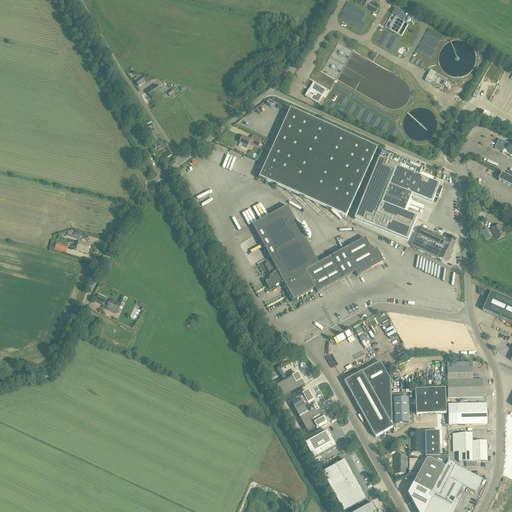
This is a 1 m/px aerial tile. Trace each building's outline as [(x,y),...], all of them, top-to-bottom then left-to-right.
[(402,14),(403,12),(395,8),(392,14),(404,21),(406,16),(402,14)] [(408,25),(391,15),(384,27),(401,37),(408,25)] [(323,67),(337,76),(344,63),(352,49),(338,41),(323,67)] [(449,90),(451,86),(444,83),(446,79),(431,70),(425,81),(440,90),(442,86),(449,90)] [(142,77),(135,82),(139,87),(145,82),(142,77)] [(322,98),(326,90),(314,83),(309,90),(305,96),(319,104),(322,98)] [(152,98),(161,92),(157,85),(147,92),(152,98)] [(341,216),(346,218),(377,149),(290,110),(259,178),(273,185),(277,181),(286,191),(287,191),(290,187),(300,197),(304,194),(314,203),(317,200),(327,209),(328,210),(331,206),(341,216)] [(153,130),(147,133),(150,138),(152,142),(156,150),(158,149),(159,151),(165,148),(168,147),(164,141),(162,143),(159,139),(158,140),(155,135),(156,135),(153,130)] [(249,144),(258,148),(262,140),(253,136),(250,140),(242,136),(241,138),(240,138),(239,140),(239,141),(240,141),(239,143),(243,144),(242,147),(246,149),(247,147),(248,147),(249,144)] [(511,146),(499,140),(495,148),(510,156),(511,156),(511,146)] [(408,242),(417,219),(404,213),(411,196),(432,204),(435,196),(439,198),(443,188),(439,187),(439,185),(419,177),(422,169),(382,153),(354,220),(408,242)] [(502,174),(498,180),(511,187),(511,174),(509,172),(507,176),(502,174)] [(287,207),(280,211),(252,226),(271,260),(269,261),(270,263),(265,266),(271,276),(270,276),(269,280),(269,281),(266,283),(270,290),(283,282),(286,287),(285,288),(284,287),(290,298),(290,297),(291,297),(293,301),(299,297),(299,298),(297,300),(312,292),(312,291),(311,292),(311,291),(315,289),(317,293),(355,273),(357,277),(384,262),(377,249),(372,252),(365,239),(318,264),(307,243),(312,240),(304,226),(299,228),(287,207)] [(479,211),(477,219),(484,220),(486,213),(479,211)] [(491,229),(497,241),(506,235),(505,233),(505,232),(503,229),(500,224),(491,229)] [(416,234),(411,245),(438,258),(448,262),(453,251),(452,251),(453,248),(455,243),(448,240),(447,240),(446,240),(436,235),(422,228),(418,235),(416,234)] [(91,245),(79,241),(76,250),(88,254),(91,245)] [(57,242),(55,250),(66,253),(68,246),(57,242)] [(511,301),(479,287),(479,294),(488,298),(483,311),(511,324),(511,301)] [(106,308),(110,301),(98,295),(95,302),(104,306),(103,307),(106,308)] [(110,300),(110,301),(106,308),(116,313),(120,305),(110,300)] [(399,320),(415,348),(453,347),(453,348),(470,347),(462,329),(452,327),(452,328),(399,320)] [(390,381),(380,362),(344,382),(375,438),(393,428),(390,423),(392,423),(390,381)] [(447,369),(447,382),(473,381),(472,368),(447,369)] [(298,374),(276,386),(283,399),(305,387),(298,374)] [(447,382),(448,387),(448,399),(483,398),(483,380),(473,381),(447,382)] [(430,390),(431,415),(446,414),(445,389),(430,390)] [(416,415),(421,415),(431,415),(430,390),(415,390),(416,415)] [(302,396),(290,402),(308,434),(320,427),(320,428),(326,424),(323,419),(318,411),(319,411),(318,410),(316,406),(315,406),(313,402),(314,402),(308,392),(302,395),(302,396)] [(395,423),(408,423),(407,398),(394,398),(395,423)] [(487,425),(487,404),(457,404),(457,425),(487,425)] [(306,443),(305,444),(314,460),(315,459),(318,458),(319,457),(336,447),(327,431),(310,441),(309,442),(306,443)] [(439,432),(435,432),(425,432),(426,457),(440,457),(439,432)] [(472,434),(457,434),(458,453),(472,452),(472,442),(472,434)] [(486,442),(472,442),(472,452),(485,452),(485,451),(486,451),(486,442)] [(487,462),(486,451),(485,451),(485,452),(472,452),(472,462),(476,462),(487,462)] [(476,467),(476,462),(472,462),(472,452),(458,453),(458,463),(466,462),(466,468),(476,467)] [(394,456),(395,475),(406,475),(406,456),(394,456)] [(430,460),(426,460),(413,485),(409,493),(408,495),(416,511),(426,511),(433,500),(429,498),(431,494),(445,467),(430,460)] [(323,472),(321,473),(343,511),(344,511),(345,511),(367,500),(352,474),(345,461),(337,465),(336,465),(323,472)] [(433,500),(426,511),(455,511),(460,503),(455,500),(462,487),(475,493),(482,480),(448,462),(445,467),(431,494),(429,498),(433,500)]
